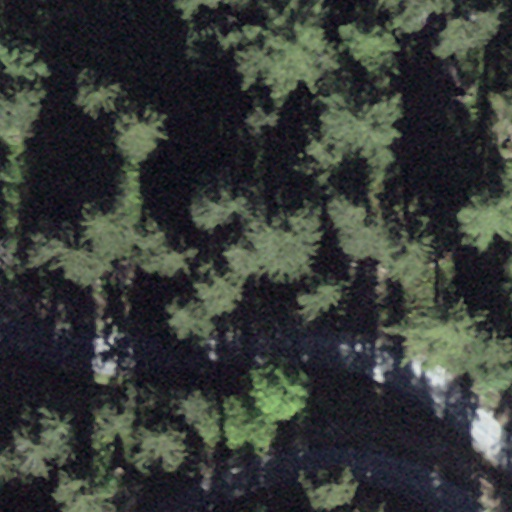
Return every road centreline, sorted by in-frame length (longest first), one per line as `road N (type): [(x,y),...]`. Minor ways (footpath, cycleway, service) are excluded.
road 1 (track): [(511,461),(393,375),(233,352),(50,356),(0,338)]
road 2 (track): [(219,511),(322,474),(456,511)]
